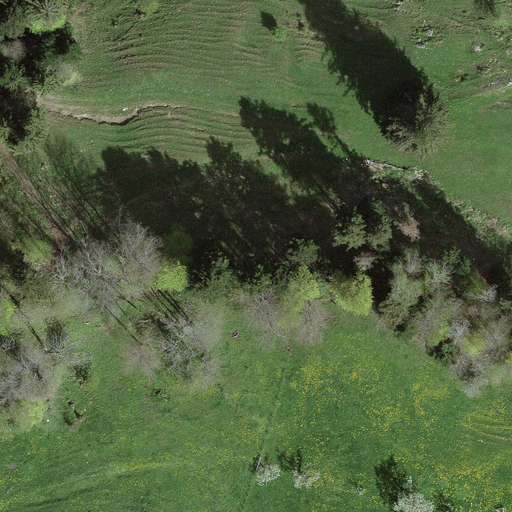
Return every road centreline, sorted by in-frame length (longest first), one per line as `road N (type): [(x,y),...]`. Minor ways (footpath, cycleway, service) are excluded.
road 1 (track): [(0,292),(165,174),(250,153),(412,136),(511,88)]
road 2 (track): [(0,89),(74,104),(192,100),(511,153)]
